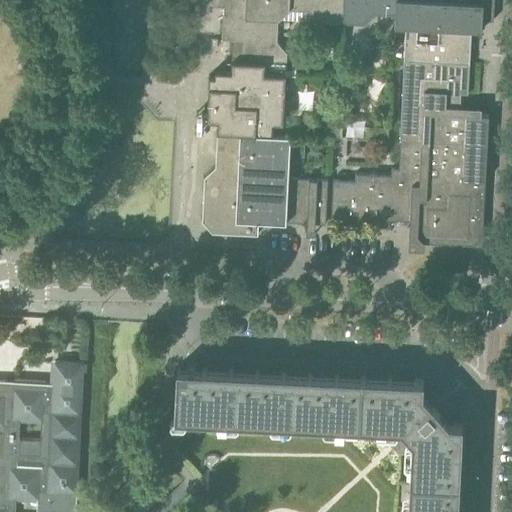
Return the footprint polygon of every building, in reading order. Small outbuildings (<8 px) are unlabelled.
[(213,0),(214,6),(224,6),(224,16),(223,39),(233,39),(232,60),(248,60),(248,66),(261,67),(261,71),(287,72),(288,52),(278,41),(279,20),(290,10),(310,11),(320,22),(343,23),(344,0),(213,0)] [(344,0),(343,23),(365,24),(376,14),(385,15),(385,0),(344,0)] [(385,0),(385,15),(396,15),(395,26),(406,26),(404,60),(470,63),(470,60),(472,29),(482,30),(483,19),(494,20),(495,0),(385,0)] [(210,74),(208,118),(218,119),(218,124),(218,128),(218,130),(219,130),(271,132),(273,132),(273,131),(273,127),(273,122),(284,123),(287,72),(261,71),(261,67),(248,66),(248,60),(232,60),(231,70),(215,69),(215,71),(215,74),(210,74)] [(401,128),(401,139),(466,142),(468,115),(460,115),(461,93),(469,93),(470,65),(470,63),(404,60),(404,65),(404,68),(401,128)] [(333,179),(331,223),(390,226),(390,219),(415,220),(419,220),(419,234),(422,238),(425,242),(476,245),(483,239),(489,116),(468,115),(466,142),(401,139),(399,168),(392,168),(391,175),(356,173),(355,180),(333,179)] [(320,135),(320,136),(342,137),(343,137),(343,125),(342,125),(321,124),(321,128),(320,135)] [(367,126),(366,138),(367,138),(388,139),(389,127),(368,126),(367,126)] [(218,131),(216,166),(205,176),(203,220),(213,232),(258,234),(259,220),(287,221),(289,177),(291,135),(218,131)] [(289,177),(287,221),(326,223),(329,179),(289,177)] [(0,511),(75,511),(77,492),(78,463),(81,413),(83,363),(55,361),(54,382),(0,379),(0,511)] [(178,367),(175,417),(388,428),(388,440),(387,441),(391,446),(393,447),(437,407),(423,393),(424,379),(414,379),(414,380),(416,380),(416,385),(180,374),(181,367),(178,367)] [(437,407),(393,447),(395,449),(398,452),(400,453),(412,453),(408,511),(452,511),(457,431),(462,431),(462,433),(463,433),(463,423),(450,422),(437,407)]
